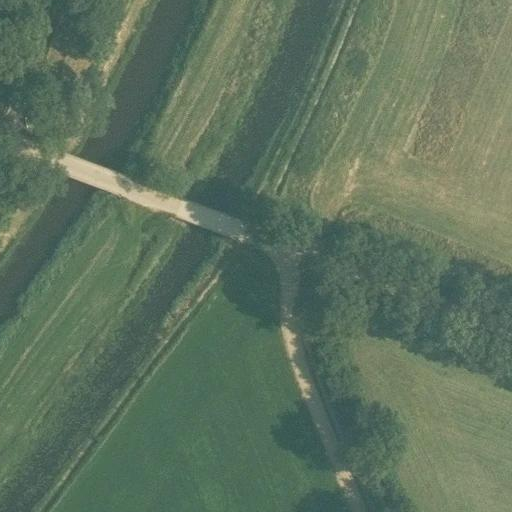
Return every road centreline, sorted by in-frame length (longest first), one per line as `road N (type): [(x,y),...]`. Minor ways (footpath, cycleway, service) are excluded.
road 1 (track): [(288,247),(281,276),(288,331),(360,511)]
road 2 (track): [(511,331),(253,234)]
road 3 (track): [(130,188),(245,232)]
